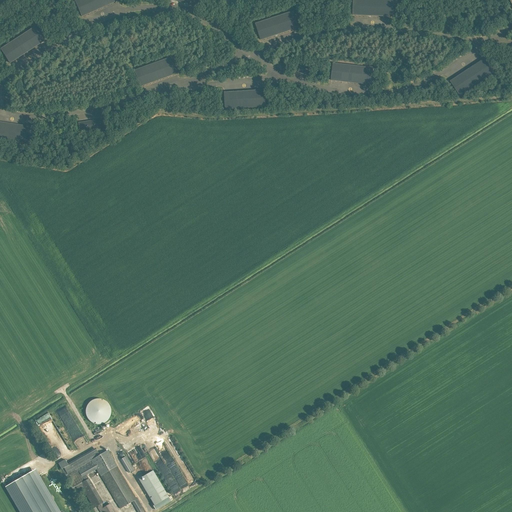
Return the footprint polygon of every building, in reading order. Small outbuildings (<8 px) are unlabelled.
[(76,0),(75,1),(82,17),(119,0),(118,0),(76,0)] [(353,0),(353,16),(393,17),(393,0),(353,0)] [(299,27),(294,11),(255,24),(261,40),(299,27)] [(0,49),(10,64),(44,41),(34,26),(0,49)] [(178,73),(172,57),(134,70),(140,87),(178,73)] [(450,81),(460,96),(494,73),(484,59),(450,81)] [(331,80),(371,85),(373,68),(333,63),(331,80)] [(298,72),(308,76),(310,71),(300,67),(298,72)] [(266,107),(265,89),(224,92),(225,110),(266,107)] [(77,122),(79,133),(103,128),(102,118),(77,122)] [(0,140),(29,145),(32,127),(0,121),(0,140)] [(109,405),(108,403),(106,402),(104,400),(101,399),(98,399),(96,399),(93,400),(91,401),(88,403),(86,407),(86,410),(86,412),(86,415),(87,417),(89,420),(91,422),(93,423),(95,424),(97,424),(100,424),(102,424),(104,423),(105,422),(107,421),(108,419),(110,417),(111,414),(111,411),(110,408),(109,405)] [(66,408),(57,411),(59,417),(68,413),(66,408)] [(48,409),(34,416),(38,422),(41,420),(41,421),(43,420),(41,418),(50,413),(48,409)] [(159,425),(148,432),(151,437),(163,430),(159,425)] [(124,442),(139,433),(135,427),(120,436),(124,442)] [(140,446),(136,448),(137,451),(135,452),(139,461),(146,457),(140,446)] [(83,488),(94,508),(98,506),(103,503),(86,475),(96,469),(100,476),(101,476),(120,509),(132,502),(138,511),(145,511),(137,499),(107,450),(99,455),(95,448),(67,464),(61,468),(75,492),(83,488)] [(120,459),(129,473),(134,470),(125,456),(120,459)] [(65,459),(58,463),(61,468),(67,464),(65,459)] [(31,472),(6,487),(20,511),(59,511),(36,472),(35,470),(31,472)] [(169,470),(162,474),(170,491),(177,487),(169,470)] [(153,505),(156,510),(171,501),(168,496),(153,505)] [(98,507),(100,511),(114,511),(110,504),(105,507),(103,503),(98,506),(99,506),(98,507)]
